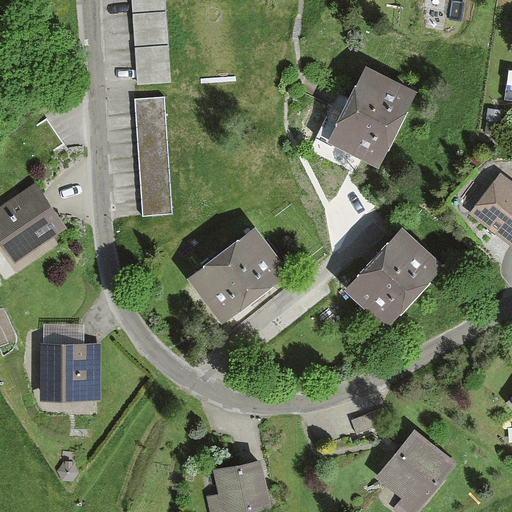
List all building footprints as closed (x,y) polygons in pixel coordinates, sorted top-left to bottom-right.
[(131,0),(137,84),(171,82),(165,0),(131,0)] [(165,0),(171,82),(172,101),(267,95),(261,0),(165,0)] [(417,91),(365,65),(326,142),(378,168),(417,91)] [(165,97),(135,99),(143,216),(173,214),(165,97)] [(64,144),(46,118),(21,135),(39,160),(64,144)] [(511,182),(500,173),(469,214),(511,246),(511,182)] [(35,183),(0,207),(0,243),(14,264),(66,229),(35,183)] [(444,266),(402,228),(345,290),(388,329),(444,266)] [(290,274),(256,229),(189,278),(223,323),(290,274)] [(100,344),(38,345),(39,401),(100,400),(100,344)] [(381,409),(350,420),(355,433),(385,422),(381,409)] [(419,511),(457,463),(415,431),(378,478),(402,496),(392,509),(395,511),(419,511)] [(261,460),(211,470),(216,494),(205,496),(208,511),(246,511),(270,507),(261,460)] [(79,472),(73,462),(63,461),(57,471),(62,481),(73,481),(79,472)]
